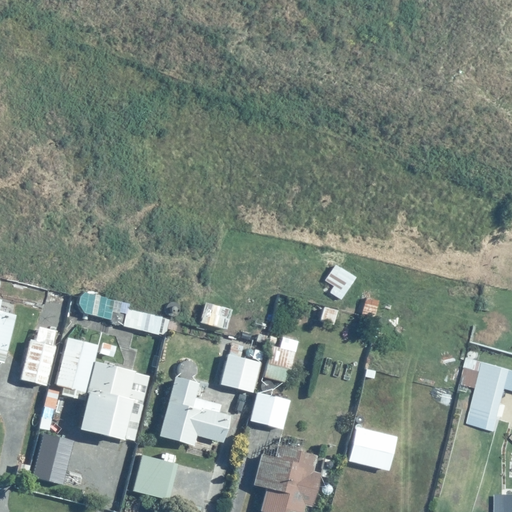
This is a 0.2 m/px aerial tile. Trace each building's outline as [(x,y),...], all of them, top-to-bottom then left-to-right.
[(338,298),(352,274),(333,263),(323,280),(330,285),(326,291),(338,298)] [(0,362),(2,363),(18,305),(19,301),(0,295),(0,362)] [(194,320),(221,327),(227,304),(199,297),(194,320)] [(116,323),(155,332),(164,335),(168,318),(120,306),(116,323)] [(267,342),(267,343),(259,374),(288,382),(294,357),(292,356),(297,338),(277,333),(274,344),(267,342)] [(64,335),(63,337),(52,383),(59,384),(57,392),(78,397),(70,426),(117,438),(117,436),(131,439),(148,374),(92,360),(96,343),(64,335)] [(53,343),(25,336),(15,376),(43,383),(53,343)] [(248,390),(258,352),(258,350),(250,348),(248,357),(222,351),(215,382),(248,390)] [(172,370),(172,372),(153,434),(188,444),(191,433),(217,441),(226,412),(214,408),(216,401),(191,394),(196,377),(172,370)] [(285,398),(253,390),(246,419),(278,427),(285,398)] [(350,437),(344,458),(382,468),(392,433),(349,422),(346,435),(350,437)] [(298,511),(301,501),(309,502),(317,464),(310,462),(313,451),(302,449),(303,444),(274,438),(271,453),(255,450),(248,483),(259,485),(253,511),(298,511)] [(171,462),(137,454),(129,487),(163,495),(171,462)] [(511,511),(511,489),(500,489),(499,511),(511,511)]
